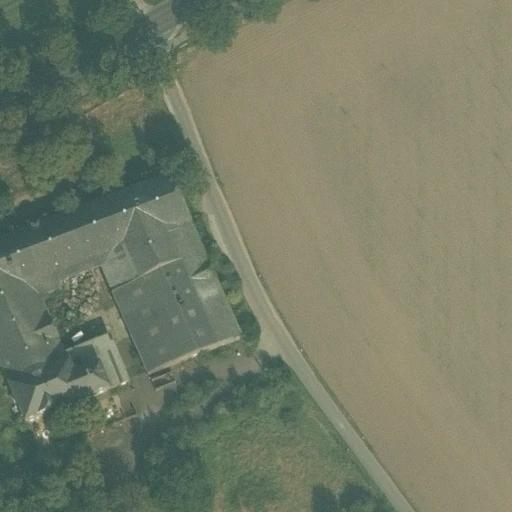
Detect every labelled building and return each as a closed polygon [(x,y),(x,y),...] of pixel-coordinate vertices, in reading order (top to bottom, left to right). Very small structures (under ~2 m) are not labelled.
[(173,175),(64,218),(83,265),(97,259),(125,248),(139,283),(182,266),(206,257),(173,175)] [(0,298),(57,276),(83,265),(64,218),(0,243),(0,298)] [(97,259),(111,295),(139,283),(125,248),(97,259)] [(206,257),(182,266),(216,350),(241,340),(206,257)] [(182,266),(139,283),(173,367),(216,350),(182,266)] [(0,365),(10,389),(62,368),(52,343),(60,341),(44,301),(64,293),(57,276),(0,298),(0,365)] [(173,367),(139,283),(111,295),(146,378),(173,367)] [(121,362),(99,370),(109,394),(130,386),(121,362)] [(62,368),(10,389),(26,427),(109,394),(99,370),(72,380),(67,368),(62,368)] [(30,472),(39,468),(36,460),(0,477),(0,496),(34,480),(30,472)]
